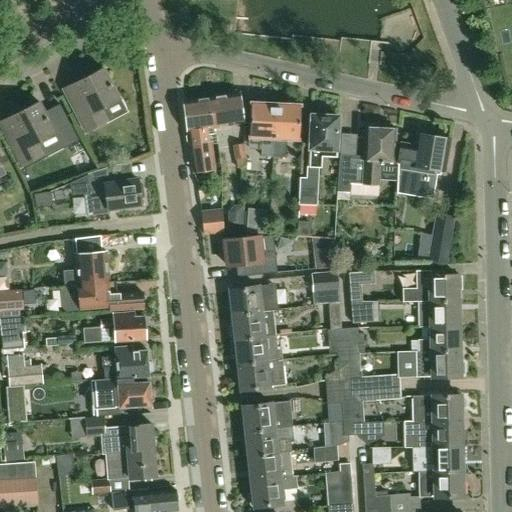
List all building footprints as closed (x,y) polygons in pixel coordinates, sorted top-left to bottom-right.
[(64,90),(86,132),(109,120),(103,108),(119,99),(103,69),(64,90)] [(237,124),(244,123),(240,93),(208,98),(213,128),(222,127),(237,124)] [(218,144),(217,134),(209,135),(208,129),(213,128),(208,98),(186,101),(184,101),(189,133),(185,136),(186,142),(190,143),(194,172),(195,171),(214,169),(210,145),(218,144)] [(61,134),(72,128),(60,104),(44,112),(39,102),(0,122),(0,124),(21,166),(40,156),(43,160),(68,147),(61,134)] [(262,156),(274,157),(277,104),(252,102),(250,149),(263,150),(262,156)] [(299,140),(301,105),(277,104),(274,157),(286,158),(287,139),(299,140)] [(337,156),(339,117),(312,116),(309,176),(300,175),(299,206),(318,207),(319,168),(321,168),(321,155),(337,156)] [(395,166),(396,129),(365,128),(363,156),(340,155),(338,188),(350,188),(351,182),(362,182),(362,184),(380,185),(381,166),(395,166)] [(436,170),(444,171),(450,139),(416,134),(414,145),(401,143),(398,164),(398,166),(398,181),(417,183),(415,192),(432,195),(436,170)] [(242,143),(231,145),(233,159),(244,157),(242,143)] [(144,197),(142,184),(138,182),(137,179),(115,182),(113,165),(87,174),(90,194),(84,195),(87,216),(109,213),(109,210),(141,206),(140,200),(144,197)] [(51,202),(50,191),(33,193),(35,207),(49,205),(51,202)] [(268,210),(247,209),(246,232),(267,234),(268,210)] [(222,213),(202,213),(204,235),(224,235),(222,213)] [(453,217),(437,214),(429,260),(446,263),(453,217)] [(275,250),(273,235),(224,240),(227,266),(254,264),(255,276),(278,273),(275,250)] [(78,255),(76,255),(77,271),(63,272),(64,289),(75,288),(110,284),(107,253),(106,253),(104,236),(76,239),(78,255)] [(334,267),(332,248),(313,250),(315,269),(334,267)] [(430,271),(417,272),(417,290),(404,291),(404,303),(417,303),(417,301),(430,301),(430,302),(458,301),(458,290),(462,290),(461,277),(457,277),(457,276),(430,277),(430,271)] [(350,273),(352,301),(363,301),(362,285),(375,284),(375,272),(350,273)] [(327,287),(328,303),(339,302),(337,274),(312,276),(313,288),(327,287)] [(111,299),(110,284),(75,288),(73,294),(76,299),(80,298),(80,310),(123,306),(124,311),(144,309),(143,295),(116,297),(116,299),(111,299)] [(277,310),(274,285),(230,290),(233,315),(261,312),(277,310)] [(0,311),(23,310),(22,290),(0,291),(0,311)] [(372,301),(363,301),(352,301),(353,323),(373,322),(372,301)] [(459,326),(458,301),(430,302),(430,301),(417,301),(417,303),(418,327),(426,326),(426,327),(459,326)] [(341,320),(339,302),(328,303),(329,321),(341,320)] [(273,319),(262,320),(261,312),(233,315),(234,326),(232,326),(230,329),(231,338),(233,339),(236,339),(236,340),(275,336),(273,319)] [(101,322),(103,343),(146,340),(145,316),(134,317),(134,313),(113,314),(114,321),(101,322)] [(0,329),(0,334),(25,332),(24,317),(0,318),(0,329)] [(460,351),(459,326),(426,327),(426,340),(417,340),(418,351),(418,353),(460,351)] [(357,327),(347,328),(349,362),(360,362),(359,353),(364,352),(363,334),(357,334),(357,327)] [(339,363),(349,362),(347,328),(326,329),(328,353),(338,353),(339,363)] [(77,336),(58,337),(58,346),(77,344),(77,336)] [(277,349),(275,336),(236,340),(239,365),(266,362),(266,361),(282,360),(281,349),(277,349)] [(149,377),(147,351),(132,352),(132,347),(116,348),(116,357),(102,358),(103,368),(105,368),(106,380),(132,378),(149,377)] [(465,375),(465,364),(463,362),(460,362),(460,351),(418,353),(418,351),(414,351),(415,378),(460,377),(460,376),(464,376),(465,375)] [(42,383),(41,365),(23,367),(23,355),(7,356),(9,386),(42,383)] [(282,366),(267,367),(266,362),(239,365),(241,390),(284,386),(282,366)] [(326,393),(351,391),(349,362),(339,363),(340,380),(325,380),(326,393)] [(377,389),(376,376),(361,377),(360,362),(349,362),(351,391),(377,389)] [(87,374),(70,375),(71,383),(87,382),(87,374)] [(153,401),(152,396),(150,394),(149,383),(132,384),(132,378),(106,380),(95,381),(97,415),(104,415),(125,413),(124,408),(151,406),(150,403),(153,401)] [(24,401),(23,386),(5,387),(7,403),(24,401)] [(378,401),(377,389),(351,391),(353,420),(364,419),(363,402),(378,401)] [(342,420),(353,420),(351,391),(326,393),(327,405),(341,404),(342,420)] [(461,421),(461,411),(462,411),(465,408),(465,400),(462,397),(460,397),(460,395),(413,397),(413,422),(461,421)] [(289,402),(271,404),(243,407),(246,432),(292,427),(289,402)] [(153,425),(110,428),(105,428),(104,415),(97,415),(84,417),(85,437),(100,436),(101,454),(105,454),(105,455),(155,451),(153,425)] [(364,419),(353,420),(354,436),(358,436),(366,444),(383,436),(383,422),(364,422),(364,419)] [(354,436),(353,420),(342,420),(342,422),(328,422),(330,447),(330,448),(337,447),(348,441),(348,436),(354,436)] [(462,447),(461,421),(413,422),(414,448),(462,447)] [(293,441),(292,427),(246,432),(247,442),(244,442),(243,444),(244,456),(248,455),(248,457),(289,453),(289,451),(291,451),(290,441),(293,441)] [(23,458),(21,432),(2,434),(5,460),(23,458)] [(337,460),(337,447),(330,448),(330,447),(313,448),(314,462),(337,460)] [(462,472),(462,447),(414,448),(414,463),(427,463),(427,473),(462,472)] [(157,477),(155,451),(105,455),(107,479),(107,481),(109,480),(157,477)] [(291,476),(289,453),(248,457),(251,482),(292,478),(291,476)] [(340,478),(351,477),(350,463),(339,464),(340,478)] [(37,506),(35,478),(34,464),(0,465),(0,508),(19,507),(37,506)] [(363,482),(374,481),(373,464),(362,465),(363,482)] [(64,471),(65,488),(77,487),(76,470),(64,471)] [(463,497),(462,472),(427,473),(418,473),(419,497),(419,498),(463,497)] [(282,505),(280,490),(297,489),(295,476),(291,476),(292,478),(251,482),(252,492),(249,492),(248,494),(249,505),(251,506),(254,506),(254,508),(282,505)] [(327,507),(353,505),(351,477),(340,478),(340,483),(325,484),(327,507)] [(107,479),(91,480),(93,493),(110,492),(109,480),(107,481),(107,479)] [(390,508),(390,496),(375,497),(374,481),(363,482),(365,510),(390,508)] [(149,489),(124,492),(108,494),(109,511),(135,509),(135,511),(170,511),(178,511),(176,490),(149,493),(149,489)]
